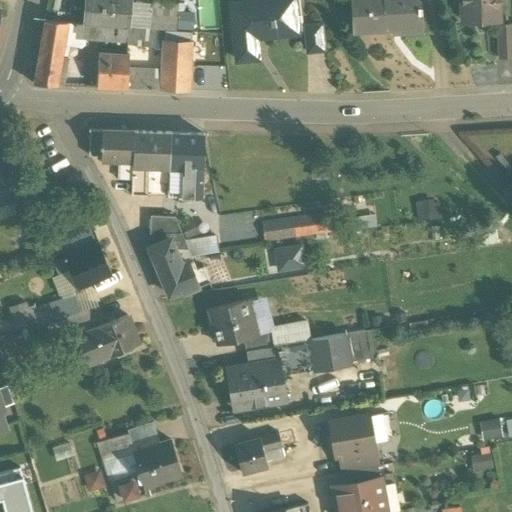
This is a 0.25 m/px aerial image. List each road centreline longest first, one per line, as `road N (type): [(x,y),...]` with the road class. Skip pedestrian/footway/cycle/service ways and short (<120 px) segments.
road 1 (residential): [(62,103),(511,108)]
road 2 (residential): [(224,511),(186,380),(62,103)]
road 3 (track): [(439,111),(449,138),(511,205)]
